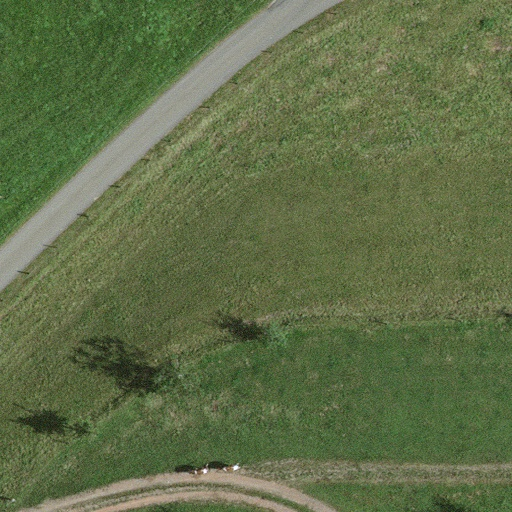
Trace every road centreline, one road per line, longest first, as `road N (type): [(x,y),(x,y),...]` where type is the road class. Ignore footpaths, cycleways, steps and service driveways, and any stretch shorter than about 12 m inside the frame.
road 1 (track): [(0,288),(239,67),(332,0)]
road 2 (track): [(284,511),(201,495),(107,511)]
